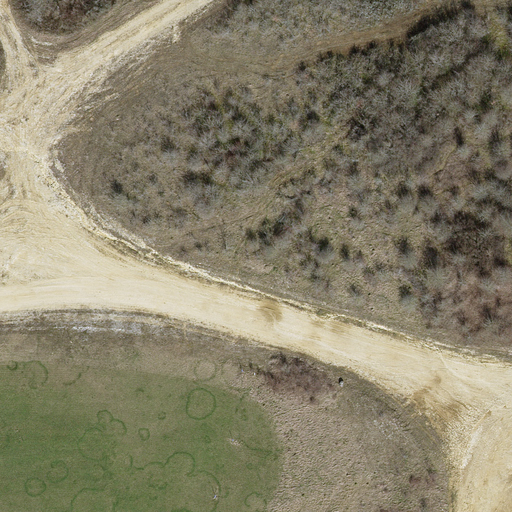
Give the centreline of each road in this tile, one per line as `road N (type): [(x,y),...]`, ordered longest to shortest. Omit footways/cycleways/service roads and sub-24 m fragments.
road 1 (track): [(477,398),(302,329),(158,291),(0,303)]
road 2 (track): [(0,33),(34,107),(65,262)]
road 3 (track): [(0,119),(34,107),(189,0)]
road 4 (track): [(0,247),(158,291)]
road 5 (track): [(500,511),(477,398),(511,396)]
